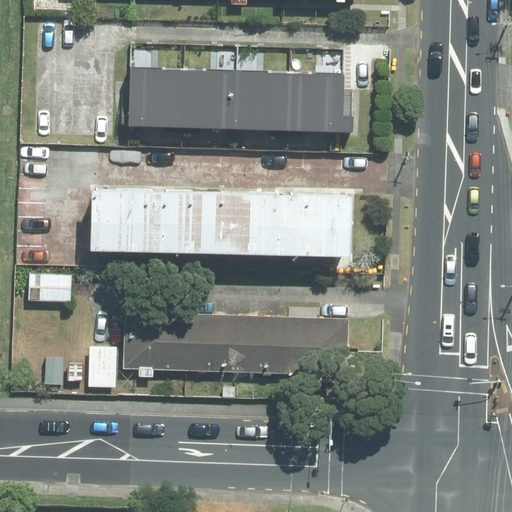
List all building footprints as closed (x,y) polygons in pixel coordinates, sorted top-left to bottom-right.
[(330,73),(118,66),(116,124),(328,130),(330,73)] [(333,192),(71,185),(69,245),(332,253),(333,192)] [(74,273),(32,271),(31,300),(73,302),(74,273)] [(343,317),(119,311),(117,369),(341,375),(343,317)] [(66,359),(48,357),(46,385),(65,386),(66,359)]
